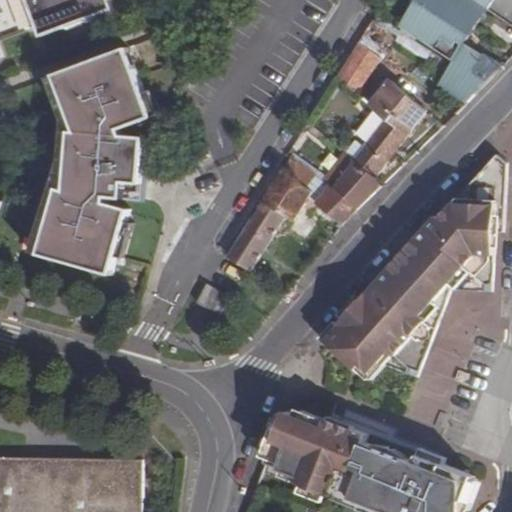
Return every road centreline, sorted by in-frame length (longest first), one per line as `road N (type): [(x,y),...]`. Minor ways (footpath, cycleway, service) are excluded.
road 1 (residential): [(204,412),(258,367),(511,85)]
road 2 (residential): [(349,0),(129,370)]
road 3 (residential): [(129,370),(0,330)]
